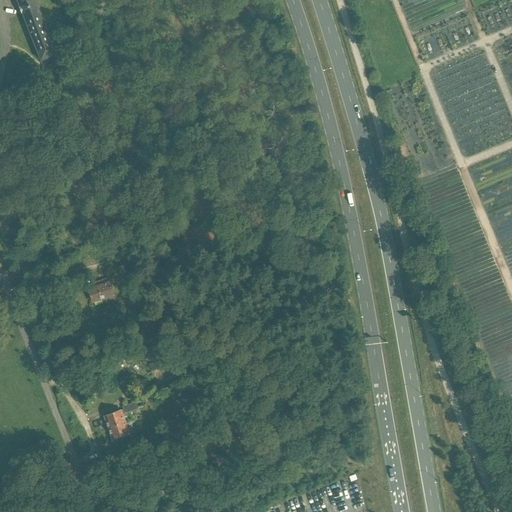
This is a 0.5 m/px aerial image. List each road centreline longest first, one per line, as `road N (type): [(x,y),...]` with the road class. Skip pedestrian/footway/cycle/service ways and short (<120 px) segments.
road 1 (primary): [(434,511),(376,194),(318,0)]
road 2 (primary): [(291,0),(331,133),(401,511)]
road 3 (track): [(396,189),(511,504)]
